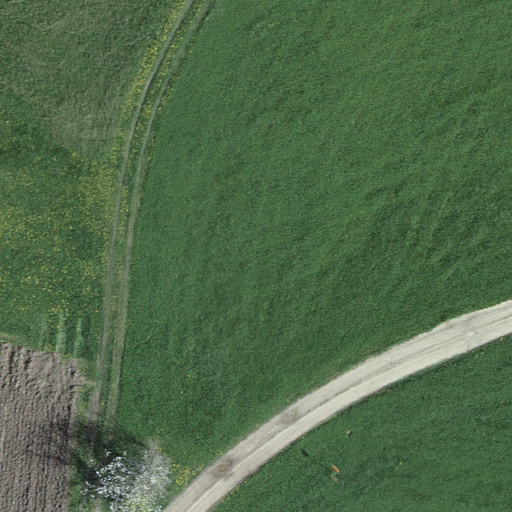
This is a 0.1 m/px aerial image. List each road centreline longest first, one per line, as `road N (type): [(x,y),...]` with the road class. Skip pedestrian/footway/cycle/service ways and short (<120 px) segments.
road 1 (track): [(108,511),(144,103),(196,0)]
road 2 (track): [(180,511),(353,382),(511,314)]
